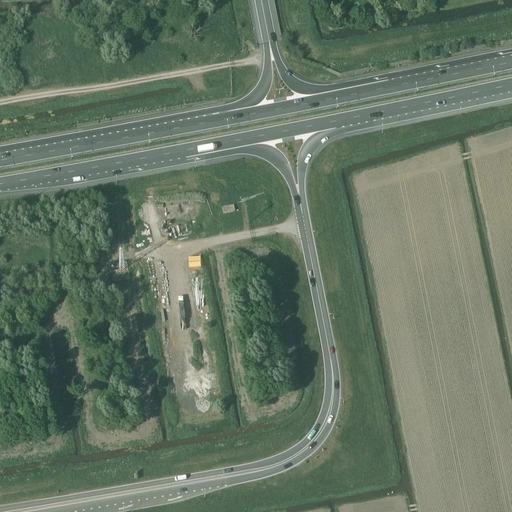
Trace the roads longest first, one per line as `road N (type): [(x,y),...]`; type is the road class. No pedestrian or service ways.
road 1 (trunk): [(301,212),(330,363),(330,407),(299,453),(227,475)]
road 2 (track): [(271,53),(0,102)]
road 3 (trunk): [(0,184),(255,137)]
road 4 (trunk): [(248,115),(0,160)]
road 5 (trunk): [(227,475),(0,510)]
road 6 (trunk): [(316,125),(511,84)]
road 7 (trunk): [(511,62),(319,102)]
road 8 (trunk): [(52,511),(227,475)]
